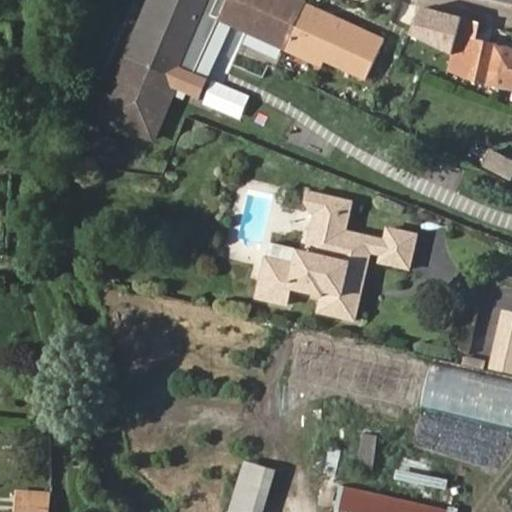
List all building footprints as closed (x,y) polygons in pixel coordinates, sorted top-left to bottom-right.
[(286,37),(301,7),(284,0),(275,0),(273,4),(265,0),(223,0),(221,5),(286,37)] [(360,23),(314,0),(304,0),(301,7),(347,27),(334,55),(361,68),(375,40),(359,32),(360,23)] [(347,27),(301,7),(286,37),(285,39),(319,56),(323,50),(334,55),(347,27)] [(147,27),(141,24),(102,115),(152,138),(192,47),(186,44),(193,29),(153,11),(147,27)] [(488,25),(461,18),(452,47),(469,53),(473,40),(484,42),(488,25)] [(379,32),(360,23),(359,32),(375,40),(379,32)] [(422,59),(433,34),(420,28),(408,53),(422,59)] [(486,84),(511,90),(511,48),(484,42),(473,40),(469,53),(452,47),(448,59),(445,68),(486,84)] [(92,149),(117,159),(122,145),(97,135),(92,149)] [(511,177),(511,160),(492,150),(485,165),(511,177)] [(361,278),(367,251),(379,254),(377,262),(406,268),(414,234),(385,228),(382,240),(342,230),(349,201),(306,192),(303,202),(309,210),(313,211),(304,252),(301,266),(263,257),(254,296),(284,303),(288,287),(320,295),(316,310),(352,319),(357,296),(353,296),(358,277),(361,278)] [(301,266),(304,252),(267,243),(263,257),(301,266)] [(511,375),(511,308),(504,306),(487,370),(511,375)] [(360,433),(357,464),(375,466),(377,435),(360,433)] [(263,511),(276,471),(247,462),(232,511),(263,511)] [(396,470),(394,486),(446,492),(448,477),(396,470)] [(340,486),(334,511),(449,511),(450,509),(340,486)] [(52,511),(52,498),(17,495),(15,511),(52,511)]
